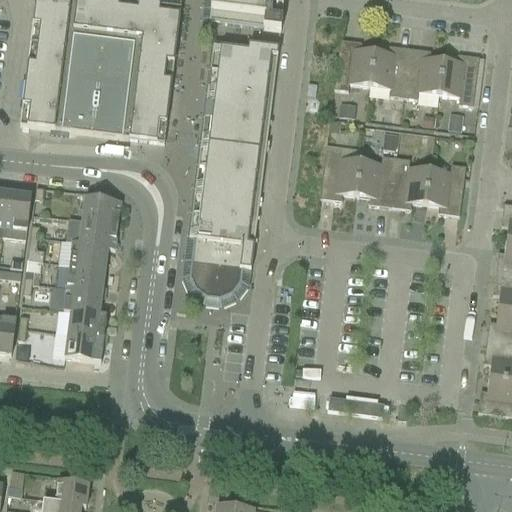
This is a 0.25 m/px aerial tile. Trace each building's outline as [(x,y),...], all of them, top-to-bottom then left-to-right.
[(83,0),(35,0),(19,131),(163,148),(180,13),(84,0),(83,0)] [(210,0),(210,13),(209,27),(280,36),(281,24),(282,0),(210,0)] [(361,49),(339,46),(333,95),(366,99),(367,92),(369,92),(373,58),(360,56),(361,49)] [(250,276),(278,54),(248,50),(247,56),(218,52),(190,271),(192,271),(197,277),(191,281),(189,281),(189,282),(194,295),(205,303),(219,305),(231,300),(240,289),(241,275),(250,276)] [(402,104),(409,55),(388,52),(387,59),(373,58),(369,92),(389,95),(388,102),(402,104)] [(438,101),(443,66),(429,65),(430,57),(409,55),(402,104),(416,106),(417,99),(438,101)] [(456,68),(443,66),(438,101),(458,104),(457,111),(472,113),(478,63),(457,61),(456,68)] [(355,202),(359,167),(339,165),(340,157),(325,156),(319,205),(341,208),(342,200),(355,202)] [(389,213),(395,164),(381,163),(380,170),(359,167),(355,202),(369,204),(368,211),(389,213)] [(424,211),(429,176),(408,173),(409,166),(395,164),(389,213),(410,216),(411,209),(424,211)] [(458,222),(465,173),(450,171),(449,178),(429,176),(424,211),(438,212),(437,219),(458,222)] [(42,206),(43,194),(35,193),(34,205),(42,206)] [(30,201),(29,201),(7,198),(2,234),(26,237),(30,201)] [(82,224),(82,227),(117,232),(120,208),(85,204),(82,224)] [(511,211),(503,210),(500,232),(507,233),(505,246),(511,246),(511,211)] [(114,255),(117,232),(82,227),(82,224),(82,227),(68,225),(65,247),(71,248),(78,249),(78,250),(107,253),(107,255),(114,255)] [(37,244),(38,233),(30,231),(29,243),(37,244)] [(35,256),(37,244),(29,243),(26,266),(42,268),(43,257),(35,256)] [(511,246),(505,246),(504,260),(497,259),(494,280),(511,281),(511,246)] [(104,276),(107,255),(107,253),(78,250),(78,249),(71,248),(68,272),(104,276)] [(21,275),(22,267),(10,265),(9,273),(21,275)] [(101,299),(104,276),(68,272),(65,294),(101,299)] [(0,284),(19,287),(20,279),(0,276),(0,284)] [(31,290),(33,278),(25,277),(23,289),(31,290)] [(511,281),(494,280),(491,301),(498,302),(497,315),(511,317),(511,281)] [(30,302),(31,290),(23,289),(22,301),(30,302)] [(65,294),(63,318),(62,318),(70,319),(70,318),(98,321),(99,320),(101,299),(65,294)] [(511,317),(497,315),(495,329),(488,328),(485,349),(511,352),(511,317)] [(106,321),(99,320),(98,321),(70,318),(70,319),(67,340),(103,345),(106,321)] [(19,322),(18,334),(25,335),(27,323),(21,322),(19,322)] [(0,359),(10,361),(13,341),(15,325),(0,323),(0,359)] [(18,334),(17,346),(24,347),(25,335),(18,334)] [(26,347),(51,350),(52,338),(31,336),(31,340),(26,340),(26,347)] [(100,368),(103,345),(67,340),(64,364),(100,368)] [(511,352),(485,349),(483,370),(490,371),(488,385),(511,387),(511,352)] [(511,387),(488,385),(486,398),(479,397),(477,418),(511,422),(511,387)] [(85,511),(88,489),(57,486),(54,507),(54,509),(80,511),(85,511)] [(21,494),(8,493),(7,501),(20,503),(21,494)]
